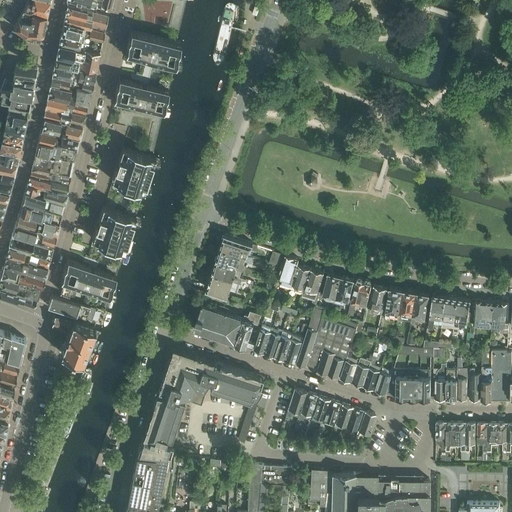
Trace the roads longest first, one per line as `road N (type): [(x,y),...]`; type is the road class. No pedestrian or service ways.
road 1 (residential): [(120,0),(36,322)]
road 2 (residential): [(202,215),(394,268),(511,284)]
road 3 (residential): [(398,407),(384,463),(256,451),(283,366)]
road 4 (residential): [(202,215),(277,0)]
road 5 (unclassified): [(4,511),(44,339),(36,322)]
road 6 (residential): [(111,511),(163,330)]
road 7 (residential): [(163,330),(283,366)]
road 8 (residential): [(283,366),(398,407)]
road 9 (residential): [(163,330),(202,215)]
